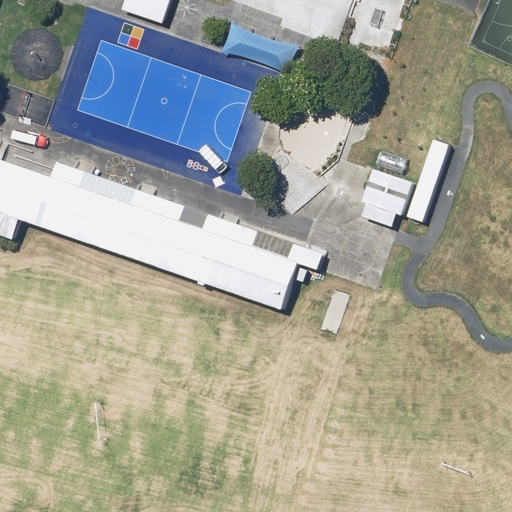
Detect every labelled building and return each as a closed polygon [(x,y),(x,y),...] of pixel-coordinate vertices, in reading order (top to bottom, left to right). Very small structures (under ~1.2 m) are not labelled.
[(176,0),(126,0),(122,14),(166,29),(176,0)] [(478,21),(421,0),(259,0),(302,15),(298,26),(410,67),(359,205),(366,207),(361,219),(395,231),(398,221),(404,223),(478,21)] [(301,51),(232,27),(222,55),(291,80),(301,51)] [(296,265),(0,163),(0,238),(13,243),(20,224),(280,313),(296,265)] [(85,174),(57,164),(51,179),(80,189),(85,174)] [(185,209),(135,192),(130,206),(180,223),(185,209)] [(259,231),(209,214),(204,230),(254,247),(259,231)]
